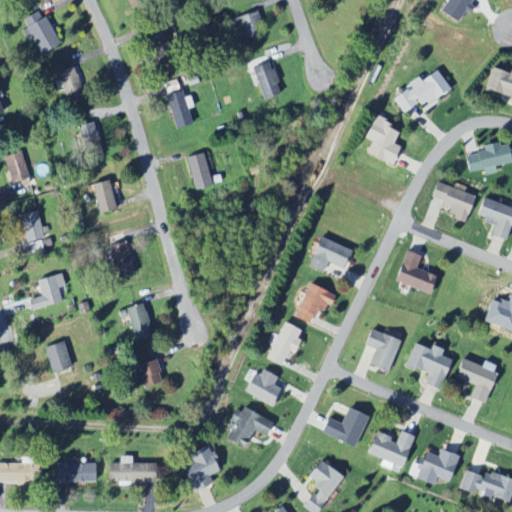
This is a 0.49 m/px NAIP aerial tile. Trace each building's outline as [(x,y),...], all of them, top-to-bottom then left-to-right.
[(443,0),(437,11),(456,23),(470,0),(443,0)] [(27,34),(38,54),(56,44),(37,10),(18,20),(26,34),(27,34)] [(240,39),(260,32),(252,11),(232,18),(240,39)] [(143,32),(148,48),(165,43),(160,26),(143,32)] [(260,100),(277,94),(266,61),(249,66),(260,100)] [(54,72),(66,104),(82,98),(70,66),(54,72)] [(511,72),(507,71),(506,73),(488,68),(483,87),(511,96),(511,72)] [(389,98),(402,117),(446,87),(434,69),(418,80),(415,76),(403,84),(405,87),(389,98)] [(193,107),(189,96),(182,98),(179,90),(162,96),(173,129),(189,124),(184,109),(193,107)] [(391,164),(397,147),(392,145),(396,133),(388,130),(390,122),(370,116),(362,139),(368,140),(363,155),(391,164)] [(102,156),(91,121),(75,126),(86,161),(102,156)] [(492,165),(510,162),(506,142),(480,146),(481,152),(461,155),(464,172),(480,169),(481,175),(493,173),(492,165)] [(3,156),(9,185),(26,182),(21,152),(3,156)] [(190,189),(207,187),(203,154),(186,156),(190,189)] [(96,214),(112,209),(105,180),(88,185),(96,214)] [(462,221),(470,195),(432,184),(427,200),(445,205),(443,215),(462,221)] [(488,235),(504,240),(511,215),(511,208),(479,198),(472,218),(492,224),(488,235)] [(42,239),(37,211),(19,214),(24,242),(42,239)] [(338,268),(346,250),(318,237),(304,266),(320,273),(325,262),(338,268)] [(113,278),(131,275),(125,241),(107,245),(113,278)] [(427,296),(434,277),(426,274),(429,267),(417,262),(419,257),(402,251),(390,280),(427,296)] [(29,310),(59,301),(56,289),(64,286),(60,273),(35,280),(39,296),(26,300),(29,310)] [(291,317),(307,324),(314,309),(322,312),(330,295),(307,284),(291,317)] [(131,341),(147,338),(141,304),(125,307),(131,341)] [(284,366),(292,338),(295,338),(297,329),(278,323),(266,361),(284,366)] [(365,365),(385,373),(398,342),(367,329),(360,345),(372,351),(365,365)] [(49,373),(68,367),(60,342),(41,348),(49,373)] [(402,365),(425,375),(423,380),(438,386),(448,360),(437,356),(440,349),(429,345),(427,350),(411,344),(402,365)] [(451,377),(471,385),(466,398),(480,404),(494,366),(480,361),(478,367),(458,359),(451,377)] [(132,366),(138,388),(159,382),(153,360),(132,366)] [(241,391),(268,406),(277,389),(270,385),(274,377),(261,370),(256,377),(250,374),(241,391)] [(236,407),(221,439),(240,448),(249,430),(262,436),(268,422),(236,407)] [(317,433),(352,448),(365,417),(345,408),(338,424),(323,418),(317,433)] [(396,432),(394,441),(370,434),(364,454),(379,459),(376,466),(388,470),(389,465),(401,469),(411,437),(396,432)] [(207,476),(218,471),(207,445),(187,453),(191,463),(180,467),(190,492),(211,484),(207,476)] [(435,456),(421,452),(417,465),(409,462),(405,476),(431,484),(433,478),(446,482),(454,456),(437,450),(435,456)] [(310,511),(340,481),(318,460),(303,475),(311,482),(304,488),(309,493),(298,504),(306,511),(310,511)] [(0,480),(36,478),(35,462),(0,464),(0,480)] [(92,482),(92,464),(52,463),(51,481),(92,482)] [(106,483),(151,482),(151,463),(106,464),(106,483)] [(456,490),(475,495),(476,495),(507,504),(511,483),(511,479),(482,471),(480,476),(461,471),(456,490)]
